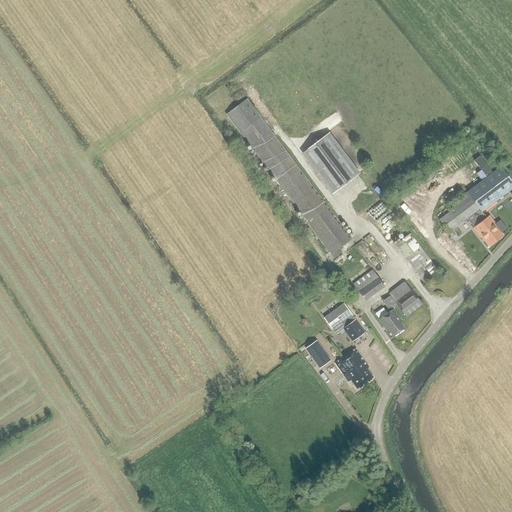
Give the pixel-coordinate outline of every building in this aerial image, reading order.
[(352,239),(328,208),(247,99),(226,114),(308,223),(334,259),(342,253),(339,249),(352,239)] [(358,175),(328,135),(303,153),(333,193),(358,175)] [(502,236),(493,225),(496,224),(489,216),(487,218),(481,211),(511,187),(511,177),(502,164),(449,204),(452,209),(438,218),(449,233),(467,219),(475,229),(474,230),(478,236),(480,234),(489,246),(502,236)] [(423,282),(438,271),(410,234),(395,245),(423,282)] [(372,269),(353,283),(363,299),(383,285),(372,269)] [(395,303),(405,316),(422,304),(407,282),(389,294),(390,295),(382,301),(387,308),(395,303)] [(352,341),(364,332),(343,303),(323,317),(335,334),(343,328),(352,341)] [(393,336),(404,328),(399,321),(401,320),(393,309),(378,319),(384,327),(385,326),(393,336)] [(315,341),(305,348),(314,361),(324,354),(315,341)] [(357,388),(372,377),(366,368),(368,367),(356,349),(335,363),(348,381),(351,379),(357,388)]
